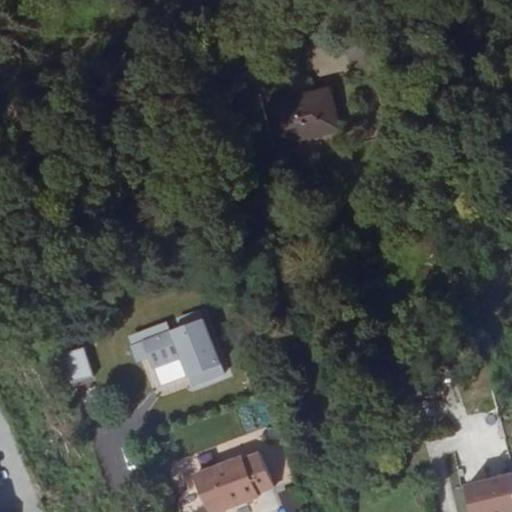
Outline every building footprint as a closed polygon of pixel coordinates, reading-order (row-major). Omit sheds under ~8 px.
[(267,94),(269,103),(310,92),(308,83),(267,94)] [(310,92),(269,103),(278,143),(337,127),(328,87),(310,92)] [(205,320),(172,333),(190,380),(223,367),(205,320)] [(195,475),(208,511),(216,511),(259,496),(257,493),(273,487),(259,453),(244,459),(243,456),(195,475)] [(511,511),(511,474),(466,486),(472,511),(511,511)] [(295,487),(280,492),(286,511),(301,507),(295,487)]
